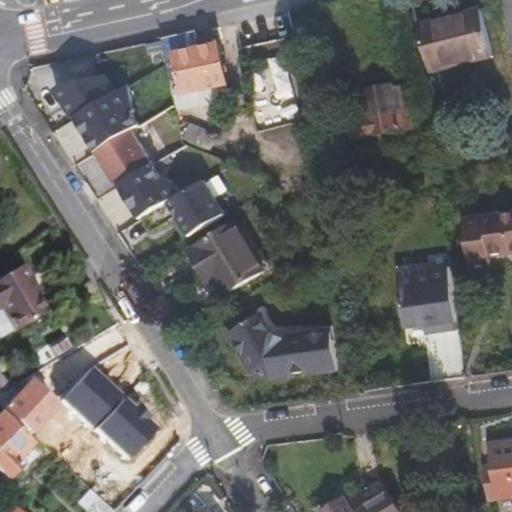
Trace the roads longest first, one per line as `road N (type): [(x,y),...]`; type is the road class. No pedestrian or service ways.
road 1 (residential): [(210,437),(0,98)]
road 2 (residential): [(511,391),(210,437)]
road 3 (secondary): [(0,37),(168,0)]
